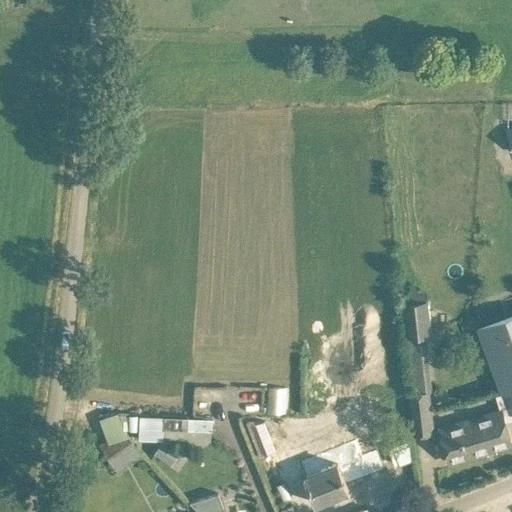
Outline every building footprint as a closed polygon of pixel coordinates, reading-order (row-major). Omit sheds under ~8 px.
[(404,303),(407,336),(432,333),(428,300),(404,303)] [(511,312),(478,325),(504,392),(511,389),(511,312)] [(408,341),(414,391),(412,391),(416,433),(431,431),(427,390),(433,389),(427,339),(408,341)] [(501,406),(440,424),(450,461),(511,443),(501,406)] [(99,444),(110,461),(134,445),(124,432),(116,411),(99,417),(106,438),(99,444)] [(140,416),(139,439),(162,440),(162,429),(210,431),(211,418),(140,416)] [(263,419),(247,419),(256,443),(270,438),(263,419)] [(282,436),(268,442),(269,445),(268,445),(280,472),(302,462),(300,459),(291,436),(283,439),(282,436)] [(356,438),(300,459),(302,462),(317,503),(350,490),(348,482),(385,468),(376,447),(362,453),(356,438)] [(170,465),(178,452),(161,440),(152,453),(170,465)] [(414,440),(394,448),(400,462),(416,455),(414,440)] [(225,511),(219,490),(187,499),(197,511),(225,511)]
